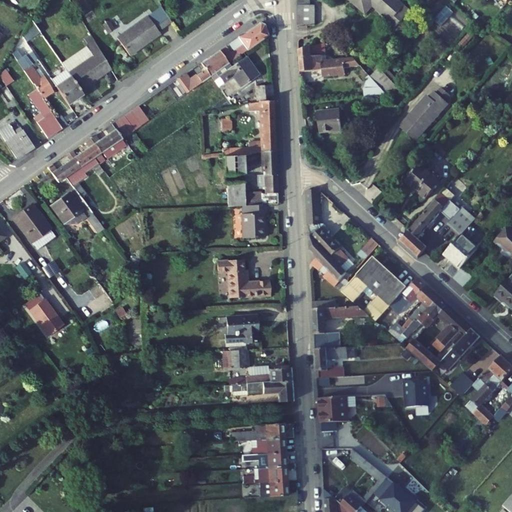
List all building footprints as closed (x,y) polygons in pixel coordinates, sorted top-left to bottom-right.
[(396,0),(349,0),(365,14),(372,5),(396,27),(409,11),(396,0)] [(309,6),(297,6),(297,28),(315,26),(315,6),(309,6)] [(445,6),(434,20),(440,25),(451,11),(445,6)] [(159,32),(172,23),(162,7),(118,38),(130,56),(161,34),(159,32)] [(26,42),(40,32),(30,18),(21,35),(26,42)] [(103,25),(108,33),(115,30),(109,21),(103,25)] [(226,46),(220,50),(229,63),(268,36),(264,24),(261,23),(239,38),(244,44),(234,51),(231,53),(226,46)] [(474,36),(469,32),(454,49),(459,53),(474,36)] [(91,34),(82,40),(87,46),(95,41),(91,34)] [(239,38),(229,44),(234,51),(244,44),(239,38)] [(69,73),(80,90),(111,69),(95,41),(87,46),(94,56),(69,73)] [(344,68),(360,67),(354,60),(327,62),(325,43),(299,51),(301,73),(322,70),(322,77),(345,74),(344,68)] [(87,46),(62,63),(66,70),(69,73),(94,56),(87,46)] [(349,54),(343,47),(340,50),(346,57),(349,54)] [(185,74),(179,78),(189,92),(204,81),(212,76),(229,63),(220,50),(201,63),(206,70),(190,81),(185,74)] [(33,52),(30,55),(29,54),(18,62),(33,84),(34,84),(42,98),(54,92),(45,76),(40,79),(34,71),(31,66),(39,61),(33,52)] [(232,68),(229,63),(212,76),(215,81),(220,77),(224,83),(226,81),(233,76),(237,83),(241,88),(259,75),(247,57),(232,68)] [(379,68),(391,81),(395,78),(383,65),(379,68)] [(391,81),(379,68),(371,76),(389,96),(398,88),(391,81)] [(14,81),(6,70),(0,74),(0,76),(7,86),(14,81)] [(69,73),(66,70),(51,80),(69,105),(84,95),(80,90),(69,73)] [(233,87),(237,83),(233,76),(226,81),(229,86),(233,87)] [(386,95),(369,76),(366,78),(367,79),(370,83),(368,89),(364,89),(364,98),(386,95)] [(215,81),(219,86),(224,83),(220,77),(215,81)] [(255,86),(257,102),(274,101),(272,84),(255,86)] [(436,94),(445,102),(450,96),(441,88),(436,94)] [(36,89),(28,94),(32,100),(40,113),(37,115),(34,117),(48,138),(62,128),(56,119),(42,98),(36,89)] [(418,107),(400,127),(416,141),(433,120),(432,120),(441,110),(443,112),(448,105),(445,102),(436,94),(434,92),(429,98),(427,96),(420,103),(422,105),(419,108),(418,107)] [(28,102),(37,115),(40,113),(32,100),(28,102)] [(250,104),(250,112),(261,111),(262,142),(248,143),(248,148),(222,150),(223,153),(223,156),(223,157),(224,157),(244,156),(262,151),(263,151),(276,151),(274,101),(257,102),(250,104)] [(141,126),(149,120),(139,106),(131,111),(141,126)] [(340,110),(317,113),(319,133),(342,130),(340,110)] [(141,126),(131,111),(124,116),(134,131),(141,126)] [(68,124),(61,115),(56,119),(62,128),(68,124)] [(124,116),(118,120),(128,135),(134,131),(124,116)] [(231,130),(231,121),(228,119),(221,119),(222,132),(229,132),(231,130)] [(128,135),(118,120),(112,125),(122,139),(128,135)] [(0,132),(17,159),(34,148),(21,127),(13,132),(8,124),(0,129),(0,132)] [(99,141),(95,135),(91,138),(101,153),(102,152),(107,159),(126,146),(122,139),(112,125),(112,124),(105,128),(109,134),(99,141)] [(91,138),(86,142),(90,147),(77,156),(73,151),(70,153),(80,167),(95,158),(100,153),(101,153),(91,138)] [(264,159),(276,158),(276,151),(263,151),(264,159)] [(70,153),(66,155),(70,161),(57,170),(53,164),(48,168),(58,182),(66,177),(80,167),(70,153)] [(95,158),(99,164),(105,160),(100,153),(95,158)] [(245,175),(244,156),(224,157),(225,176),(245,175)] [(99,175),(104,171),(99,164),(95,158),(80,167),(66,177),(73,186),(78,182),(87,176),(85,173),(94,167),(99,175)] [(266,205),(278,205),(278,194),(276,158),(264,159),(264,175),(264,184),(267,184),(268,194),(263,194),(263,205),(266,205)] [(405,182),(407,183),(421,167),(419,166),(405,182)] [(426,200),(440,183),(438,182),(442,177),(438,173),(433,178),(428,174),(421,167),(407,183),(426,200)] [(433,178),(438,173),(433,169),(428,174),(433,178)] [(245,206),(245,195),(245,183),(227,184),(228,206),(242,206),(245,206)] [(86,194),(80,187),(76,190),(81,197),(86,194)] [(448,224),(461,236),(470,225),(475,219),(461,207),(459,209),(450,201),(455,196),(446,188),(405,235),(399,241),(418,258),(427,248),(418,239),(441,212),(450,221),(448,224)] [(76,190),(75,189),(67,195),(85,218),(87,217),(95,228),(101,224),(81,197),(76,190)] [(318,191),(307,191),(309,226),(311,236),(341,267),(349,259),(327,236),(330,234),(330,233),(330,231),(323,225),(320,224),(320,214),(321,214),(321,204),(319,204),(319,191),(318,191)] [(245,206),(263,205),(263,194),(245,195),(245,206)] [(85,218),(67,195),(52,206),(65,224),(78,224),(85,218)] [(50,229),(32,205),(14,218),(31,242),(50,229)] [(243,238),(264,238),(263,214),(266,214),(266,205),(263,205),(245,206),(242,206),(243,238)] [(103,228),(101,224),(95,228),(97,232),(103,228)] [(477,231),(470,225),(461,236),(444,255),(460,269),(478,250),(468,242),(477,231)] [(494,242),(511,257),(511,227),(509,225),(494,242)] [(50,232),(41,239),(45,244),(54,236),(50,232)] [(336,287),(343,277),(347,273),(341,267),(311,236),(309,236),(310,251),(317,258),(311,264),(319,270),(324,266),(329,271),(324,277),(336,287)] [(365,260),(379,245),(372,238),(358,253),(365,260)] [(141,258),(133,255),(131,262),(138,265),(141,258)] [(407,289),(372,257),(350,283),(341,292),(359,307),(370,316),(376,322),(390,306),(396,301),(407,289)] [(270,295),(270,281),(248,282),(248,270),(244,270),(244,260),(217,261),(218,273),(228,273),(230,298),(270,295)] [(40,270),(34,274),(41,284),(47,280),(40,270)] [(511,275),(495,295),(503,302),(504,301),(511,307),(511,275)] [(343,277),(336,287),(341,292),(350,283),(348,281),(343,277)] [(417,295),(425,286),(417,278),(407,289),(396,301),(401,306),(404,308),(410,302),(417,295)] [(402,328),(397,323),(388,332),(397,340),(402,334),(406,330),(408,329),(415,320),(417,321),(431,307),(439,298),(425,286),(417,295),(422,299),(426,302),(402,328)] [(44,299),(39,293),(26,304),(49,336),(65,324),(46,298),(44,299)] [(442,317),(450,309),(439,298),(431,307),(417,321),(415,320),(408,329),(406,330),(402,334),(407,338),(421,323),(426,328),(426,327),(434,319),(436,321),(441,316),(442,317)] [(312,302),(312,310),(330,309),(330,301),(312,302)] [(396,311),(401,306),(396,301),(390,306),(396,311)] [(330,309),(312,310),(315,350),(342,348),(341,333),(326,334),(325,319),(370,316),(359,307),(337,308),(330,309)] [(126,316),(122,308),(117,311),(121,319),(126,316)] [(456,314),(450,309),(442,317),(448,322),(456,314)] [(511,309),(501,322),(511,332),(511,331),(511,309)] [(434,344),(442,352),(452,341),(457,345),(472,329),(466,323),(456,314),(448,322),(436,336),(439,339),(434,344)] [(258,342),(257,316),(227,317),(228,334),(226,334),(226,344),(258,342)] [(440,363),(449,371),(481,337),(472,329),(457,345),(442,361),(440,363)] [(440,363),(442,361),(416,339),(407,349),(428,366),(433,370),(440,363)] [(41,353),(35,344),(30,348),(36,357),(41,353)] [(355,358),(354,347),(342,348),(315,350),(317,372),(319,372),(320,378),(344,376),(343,368),(328,369),(328,360),(355,358)] [(401,355),(407,361),(412,355),(406,349),(401,355)] [(249,368),(248,350),(223,351),(224,369),(249,368)] [(479,379),(493,392),(501,384),(503,382),(511,372),(511,365),(502,356),(479,379)] [(41,366),(38,361),(31,366),(35,371),(41,366)] [(291,380),(290,368),(269,369),(268,366),(257,367),(257,375),(250,376),(246,376),(246,378),(235,379),(236,385),(291,380)] [(249,368),(250,376),(257,375),(257,367),(249,368)] [(462,397),(474,384),(463,373),(450,387),(459,395),(462,397)] [(493,392),(479,379),(474,384),(462,397),(459,395),(457,398),(464,405),(469,399),(471,401),(466,406),(480,420),(486,426),(494,417),(482,405),(493,392)] [(231,385),(224,386),(225,392),(233,392),(247,390),(247,395),(256,394),(256,395),(277,393),(278,402),(292,401),(291,380),(236,385),(231,385)] [(510,388),(507,385),(503,382),(501,384),(507,390),(508,390),(510,388)] [(511,396),(502,408),(506,412),(511,405),(511,385),(510,388),(508,390),(511,393),(511,396)] [(347,397),(319,399),(320,423),(348,422),(347,408),(356,407),(355,397),(347,397)] [(481,431),(486,426),(480,420),(475,426),(481,431)] [(252,440),(284,438),(284,423),(256,425),(256,432),(252,432),(252,431),(230,432),(231,442),(252,440)] [(322,424),(322,432),(337,431),(337,423),(322,424)] [(285,453),(284,438),(252,440),(253,455),(285,453)] [(341,504),(349,511),(358,511),(362,508),(387,478),(353,449),(351,449),(351,460),(378,481),(363,499),(352,490),(341,504)] [(286,467),(285,453),(253,455),(242,455),(242,462),(259,461),(259,468),(286,467)] [(400,462),(406,456),(403,453),(399,457),(400,458),(398,460),(400,462)] [(243,477),(244,484),(260,483),(287,481),(286,467),(259,468),(254,469),(254,476),(243,477)] [(261,497),(288,495),(287,481),(260,483),(261,497)] [(509,511),(511,511),(511,494),(503,506),(509,511)] [(324,499),(325,511),(349,511),(341,504),(336,500),(324,499)]
